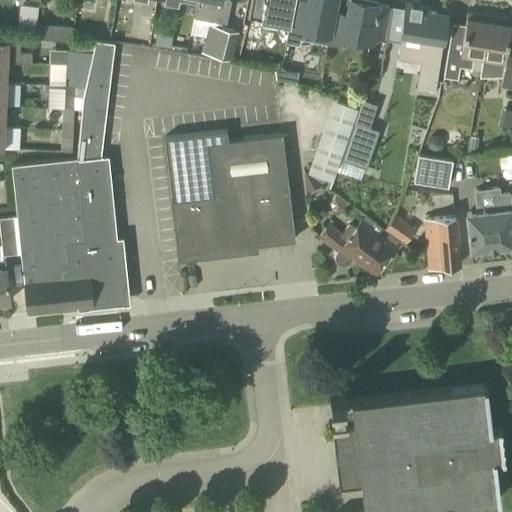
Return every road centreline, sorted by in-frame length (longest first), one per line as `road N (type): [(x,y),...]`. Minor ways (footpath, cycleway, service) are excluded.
road 1 (unclassified): [(90,511),(136,480),(254,461),(272,437),(255,316)]
road 2 (unclassified): [(255,316),(511,287)]
road 3 (unclassified): [(0,343),(255,316)]
